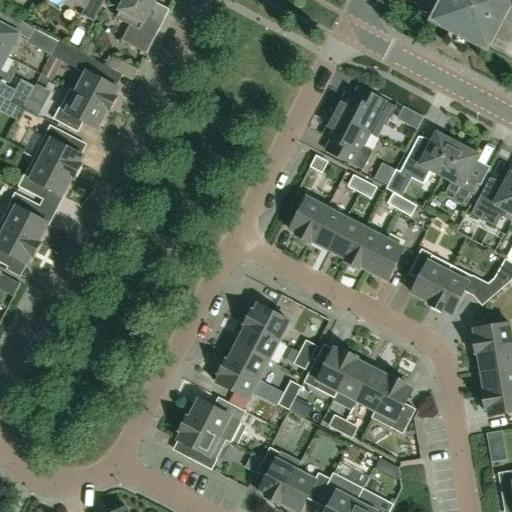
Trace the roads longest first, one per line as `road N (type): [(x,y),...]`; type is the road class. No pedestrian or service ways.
road 1 (residential): [(0,383),(201,0)]
road 2 (residential): [(236,244),(443,357),(470,511)]
road 3 (residential): [(236,244),(119,467)]
road 4 (residential): [(348,31),(236,244)]
road 5 (residential): [(511,116),(348,31)]
road 6 (residential): [(119,467),(77,487),(45,485),(16,469),(0,436)]
